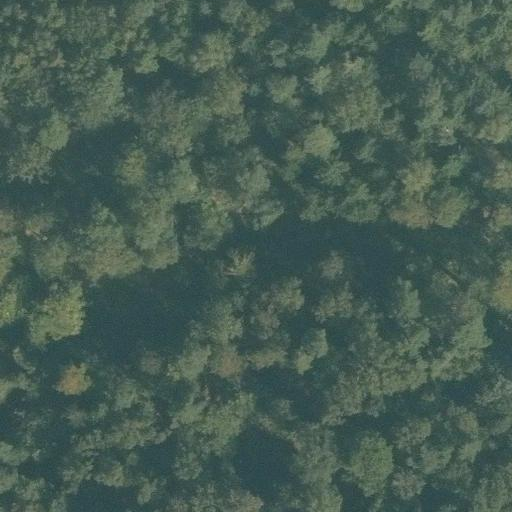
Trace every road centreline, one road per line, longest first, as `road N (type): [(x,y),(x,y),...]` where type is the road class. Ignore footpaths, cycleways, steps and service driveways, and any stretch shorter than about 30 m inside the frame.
road 1 (track): [(511,305),(258,357)]
road 2 (track): [(311,0),(390,30),(511,102)]
